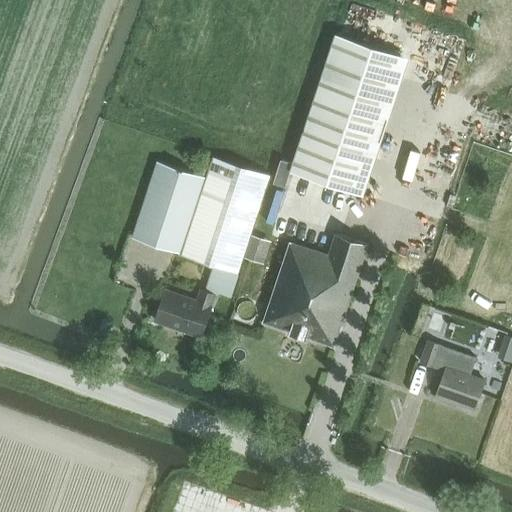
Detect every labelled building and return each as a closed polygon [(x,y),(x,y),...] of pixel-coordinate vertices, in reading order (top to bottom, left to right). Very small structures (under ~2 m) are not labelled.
[(291,172),(364,196),(408,60),(335,37),(291,172)] [(180,255),(238,274),(271,174),(213,155),(206,176),(157,160),(132,236),(181,253),(180,255)] [(263,321),(334,345),(368,243),(336,232),(329,253),(290,240),(263,321)] [(166,290),(156,320),(201,336),(215,295),(205,291),(201,290),(198,301),(166,290)] [(110,322),(104,320),(101,328),(107,330),(110,322)] [(421,360),(434,365),(441,344),(428,339),(421,360)] [(441,344),(434,365),(446,369),(437,395),(474,408),(485,378),(471,373),(477,356),(441,344)]
